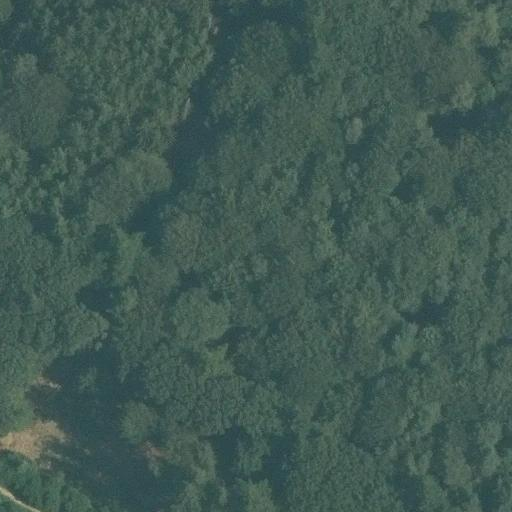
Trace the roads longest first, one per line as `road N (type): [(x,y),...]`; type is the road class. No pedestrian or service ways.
road 1 (track): [(378,23),(51,302),(0,360)]
road 2 (track): [(0,269),(379,511)]
road 3 (track): [(511,107),(342,0)]
